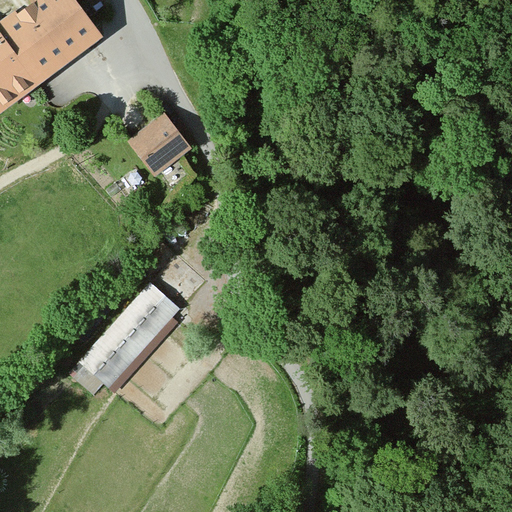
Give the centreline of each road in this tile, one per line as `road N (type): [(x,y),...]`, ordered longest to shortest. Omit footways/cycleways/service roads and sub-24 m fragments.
road 1 (unclassified): [(239,291),(219,173),(124,0)]
road 2 (residential): [(239,291),(254,329),(289,366),(313,418),(307,511)]
